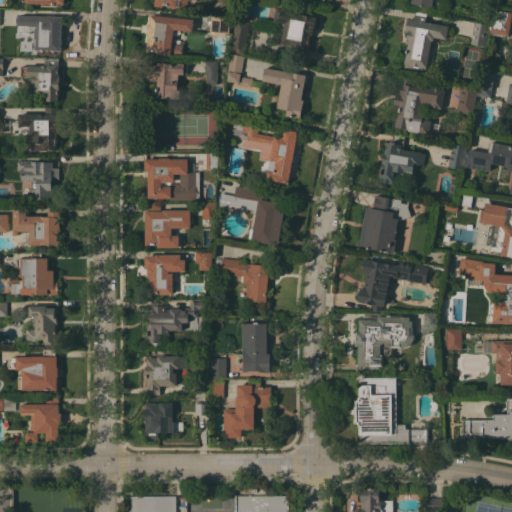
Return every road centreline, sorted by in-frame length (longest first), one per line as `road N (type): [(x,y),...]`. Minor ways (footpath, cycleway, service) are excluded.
road 1 (residential): [(511,476),(375,463),(0,463)]
road 2 (residential): [(102,0),(105,511)]
road 3 (residential): [(365,0),(326,211),(318,463)]
